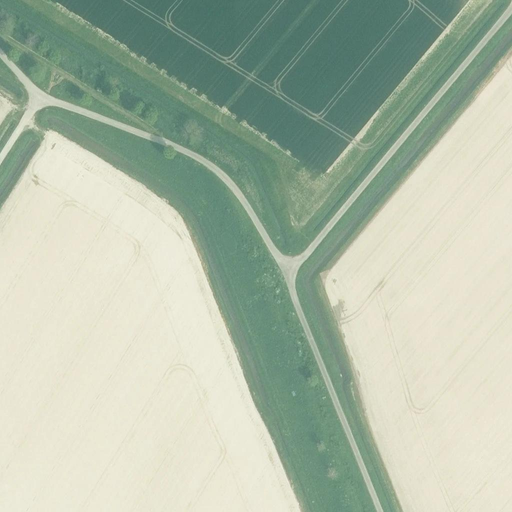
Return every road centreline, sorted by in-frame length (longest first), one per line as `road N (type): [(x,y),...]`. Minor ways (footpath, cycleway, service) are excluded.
road 1 (unclassified): [(284,270),(511,7)]
road 2 (unclassified): [(284,270),(243,201),(208,165),(38,97)]
road 3 (unclassified): [(378,511),(284,270)]
road 4 (track): [(149,137),(0,35)]
